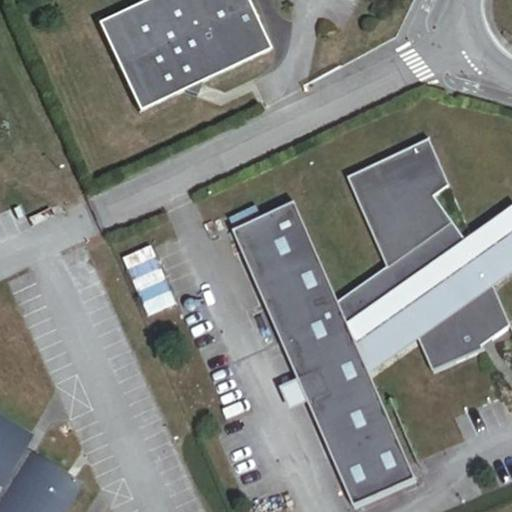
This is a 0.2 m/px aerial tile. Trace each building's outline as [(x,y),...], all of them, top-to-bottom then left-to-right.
[(138,0),(87,24),(127,112),(171,91),(184,98),(187,84),(260,50),(237,0),(138,0)] [(405,480),(353,362),(402,328),(421,372),(499,326),(482,287),(511,266),(511,215),(504,205),(453,241),(422,197),(438,185),(419,141),(335,178),(375,268),(327,302),(284,204),(221,232),(342,507),(405,480)] [(152,251),(123,263),(147,319),(176,307),(152,251)] [(0,483),(13,462),(19,454),(25,444),(0,428),(0,483)] [(23,467),(28,459),(19,454),(13,462),(23,467)] [(0,511),(60,511),(75,489),(28,459),(23,467),(13,462),(0,483),(0,511)]
